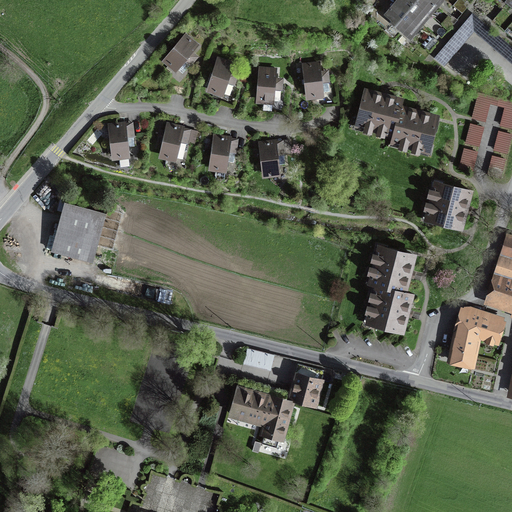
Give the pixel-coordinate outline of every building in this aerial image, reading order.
[(409,35),(420,22),(394,0),(383,13),(409,35)] [(414,0),(393,0),(394,0),(420,22),(429,11),(414,0)] [(429,0),(414,0),(429,11),(435,4),(429,0)] [(462,0),(459,0),(456,5),(463,11),(468,5),(462,0)] [(511,45),(472,12),(435,55),(445,63),(475,28),(511,60),(511,45)] [(199,46),(183,33),(160,62),(183,81),(200,60),(193,54),(199,46)] [(235,63),(217,56),(204,93),(231,102),(240,76),(231,73),(235,63)] [(322,62),(304,62),(306,99),(332,98),(330,71),(322,72),(322,62)] [(279,67),(257,67),(256,104),(285,105),(286,79),(278,79),(279,67)] [(408,98),(368,86),(356,128),(395,140),(405,105),(408,98)] [(511,101),(479,93),(473,114),(485,117),(489,102),(507,106),(503,122),(511,124),(511,101)] [(444,116),(405,105),(395,140),(394,145),(433,156),(444,116)] [(136,124),(108,123),(108,158),(135,159),(136,124)] [(195,129),(168,123),(159,158),(186,164),(195,129)] [(240,138),(213,135),(209,172),(226,174),(228,164),(237,165),(240,138)] [(293,143),(261,142),(260,178),(282,179),(283,157),(292,157),(293,143)] [(464,147),(463,162),(476,163),(477,149),(464,147)] [(477,190),(433,180),(422,222),(466,233),(477,190)] [(108,212),(62,201),(50,252),(96,262),(108,212)] [(511,234),(507,233),(494,274),(511,279),(511,234)] [(419,256),(378,245),(368,282),(374,284),(410,293),(419,256)] [(511,316),(511,279),(494,274),(483,308),(511,316)] [(418,295),(410,293),(374,284),(364,323),(408,334),(418,295)] [(446,364),(473,371),(480,342),(498,347),(506,318),(461,307),(446,364)] [(248,345),(244,361),(271,368),(275,352),(248,345)] [(476,365),(484,369),(488,359),(480,355),(476,365)] [(325,370),(299,363),(289,400),(294,401),(314,407),(325,370)] [(289,400),(241,387),(234,412),(266,421),(260,441),(281,447),(294,401),(289,400)] [(261,443),(255,441),(252,449),(259,451),(261,443)]
